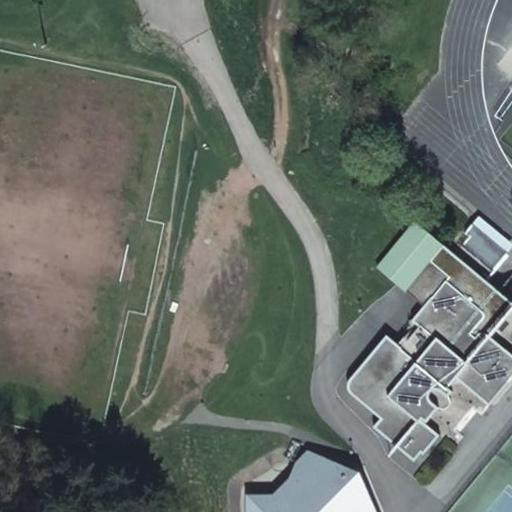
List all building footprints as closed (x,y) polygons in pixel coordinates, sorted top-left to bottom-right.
[(511,245),(511,242),(479,216),(472,223),(507,251),(511,245)] [(483,312),(480,308),(495,290),(442,245),(413,222),(376,267),(404,290),(424,307),(413,321),(418,326),(400,347),(386,336),(350,378),(348,382),(348,385),(348,389),(349,392),(352,395),(380,418),(375,426),(413,458),(420,450),(423,452),(437,435),(419,420),(421,417),(425,420),(437,407),(439,408),(442,408),(444,408),(447,406),(448,404),(449,400),(448,398),(446,395),(449,391),(446,388),(456,377),(488,404),(511,374),(511,356),(487,336),(475,326),(482,318),(483,315),(483,312)] [(492,269),(507,251),(472,223),(465,232),(469,235),(462,244),(492,269)] [(487,336),(511,305),(511,303),(495,290),(480,308),(483,312),(483,315),(482,318),(475,326),(487,336)] [(371,511),(356,483),(342,477),(306,449),(291,478),(279,493),(250,495),(249,511),(371,511)]
